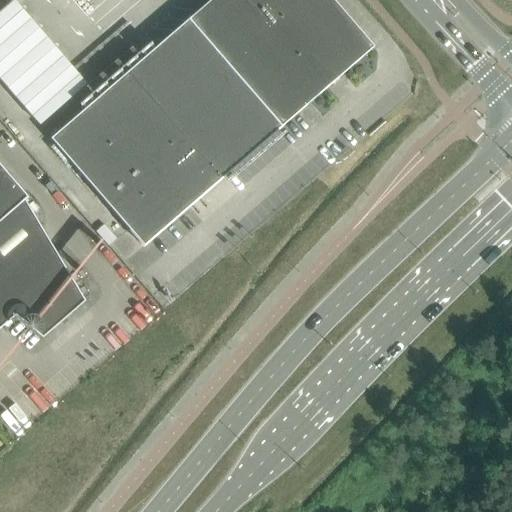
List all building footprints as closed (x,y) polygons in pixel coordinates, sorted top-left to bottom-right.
[(5,0),(0,5),(0,88),(33,125),(80,83),(5,0)] [(210,0),(188,20),(281,128),(374,47),(332,0),(210,0)] [(143,246),(281,128),(188,20),(50,139),(143,246)] [(0,239),(67,316),(84,301),(25,202),(28,199),(0,166),(0,239)] [(0,311),(9,321),(15,316),(42,338),(67,316),(0,239),(0,311)] [(0,328),(9,321),(0,311),(0,328)]
